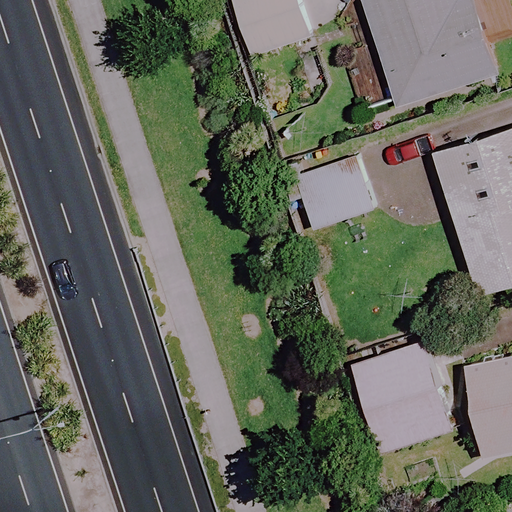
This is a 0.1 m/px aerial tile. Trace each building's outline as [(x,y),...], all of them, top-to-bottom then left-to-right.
[(315,35),(302,0),(234,0),(255,56),(315,35)] [(365,0),(401,106),(511,68),(511,46),(496,0),(365,0)] [(511,286),(511,129),(478,140),(436,154),(482,296),(511,286)] [(376,210),(361,157),(282,179),(298,232),(376,210)] [(456,430),(429,341),(356,363),(383,453),(456,430)] [(511,451),(511,355),(469,364),(488,456),(511,451)]
